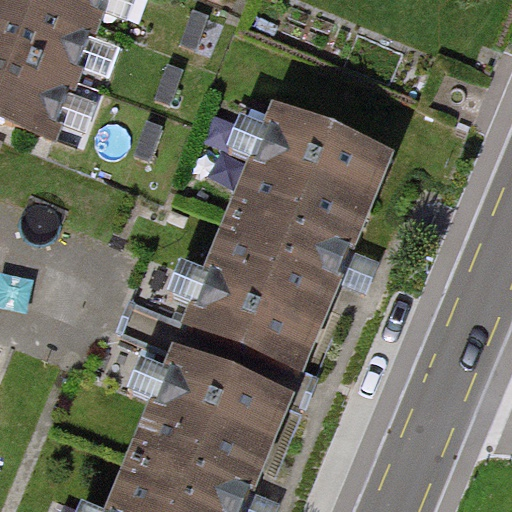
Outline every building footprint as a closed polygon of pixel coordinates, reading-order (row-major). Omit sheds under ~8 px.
[(0,0),(103,38),(116,0),(0,0)] [(0,0),(0,63),(82,94),(103,38),(0,0)] [(0,63),(0,127),(61,151),(82,94),(0,63)] [(303,376),(390,165),(279,120),(193,331),(303,376)] [(246,511),(290,406),(179,361),(117,511),(246,511)]
